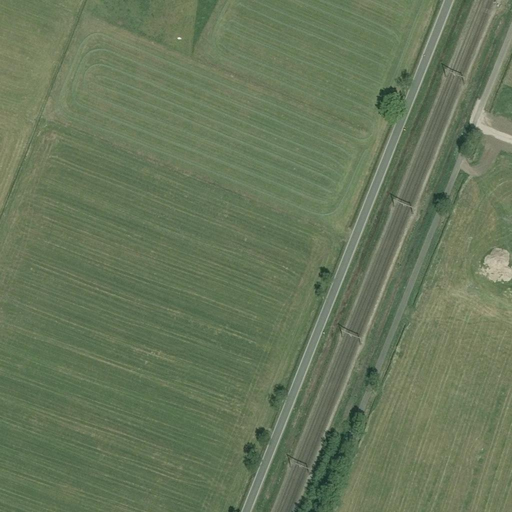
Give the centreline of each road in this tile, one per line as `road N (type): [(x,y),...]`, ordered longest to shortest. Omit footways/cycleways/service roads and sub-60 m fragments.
road 1 (unclassified): [(246,511),(448,0)]
road 2 (unclassified): [(320,511),(511,30)]
